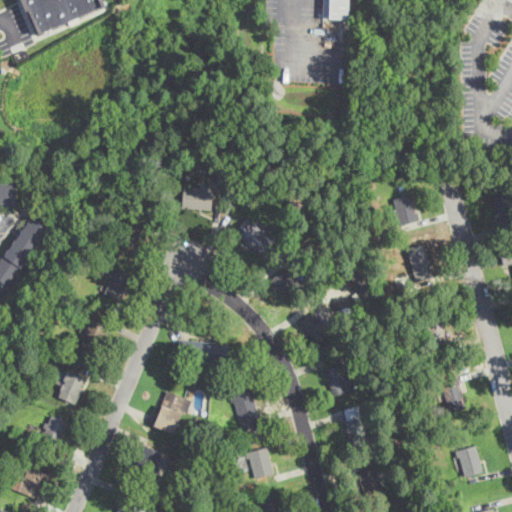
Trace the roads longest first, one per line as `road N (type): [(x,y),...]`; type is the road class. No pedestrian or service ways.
road 1 (residential): [(326,511),(283,357),(240,303),(184,263)]
road 2 (residential): [(73,511),(184,263)]
road 3 (residential): [(511,419),(449,179)]
